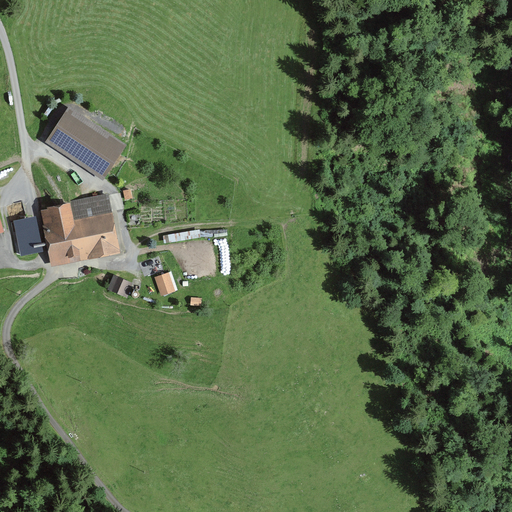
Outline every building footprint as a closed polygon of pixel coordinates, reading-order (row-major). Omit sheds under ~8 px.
[(51,139),(103,174),(120,149),(67,114),(51,139)] [(46,228),(44,229),(50,259),(92,250),(92,254),(115,250),(107,211),(84,216),(85,221),(75,223),(71,204),(42,210),(46,228)] [(33,227),(17,230),(22,255),(37,252),(33,227)] [(170,239),(202,234),(201,227),(169,232),(170,239)] [(148,276),(157,273),(163,293),(177,289),(171,268),(164,270),(160,257),(144,262),(148,276)] [(112,290),(122,295),(127,284),(117,279),(112,290)]
